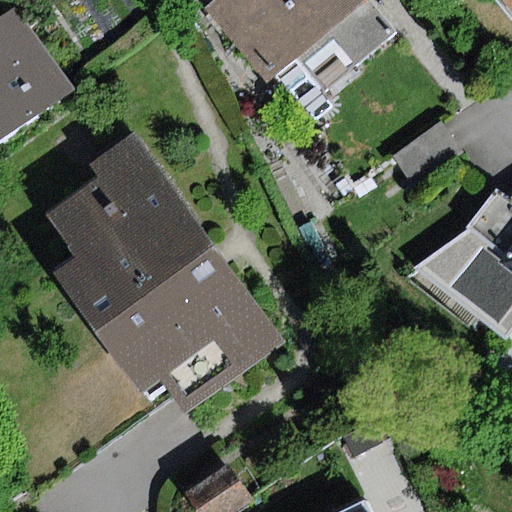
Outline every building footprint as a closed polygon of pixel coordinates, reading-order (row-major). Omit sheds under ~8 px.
[(210,0),(199,9),(265,88),(295,63),(320,94),(394,32),(368,0),(363,4),(359,0),(210,0)] [(15,12),(0,22),(0,143),(72,92),(15,12)] [(442,122),(392,157),(413,187),(463,152),(442,122)] [(221,250),(135,130),(86,165),(96,179),(45,215),(75,258),(57,271),(142,390),(159,378),(186,416),(288,344),(221,250)] [(471,230),(415,266),(505,336),(511,327),(511,197),(509,200),(498,193),(471,230)] [(0,432),(0,456),(31,499),(149,413),(106,355),(0,432)] [(229,465),(184,493),(196,511),(232,511),(251,501),(229,465)]
